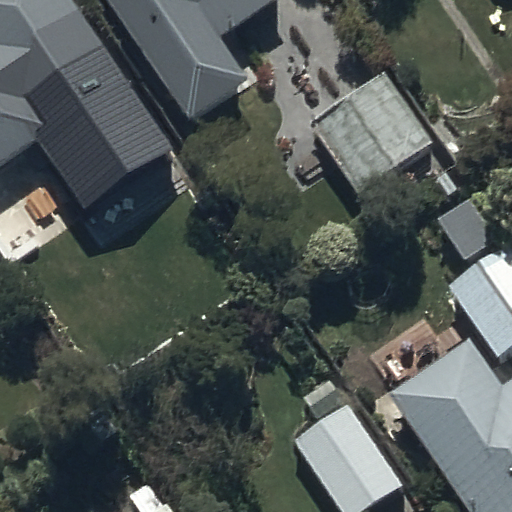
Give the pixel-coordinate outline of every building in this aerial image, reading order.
[(71,0),(0,0),(0,160),(34,138),(84,213),(174,153),(71,0)] [(100,0),(194,136),(253,96),(248,89),(268,76),(243,37),(282,11),(274,0),(100,0)] [(436,152),(388,83),(348,110),(344,105),(314,126),(319,132),(282,158),(311,200),(343,178),(361,204),(436,152)] [(89,219),(16,267),(64,341),(137,292),(89,219)] [(511,256),(452,296),(501,369),(511,362),(511,256)] [(473,348),(390,404),(464,511),(511,511),(511,393),(507,397),(473,348)] [(353,413),(296,450),(336,511),(377,511),(405,494),(353,413)] [(104,511),(165,511),(123,448),(80,476),(104,511)]
